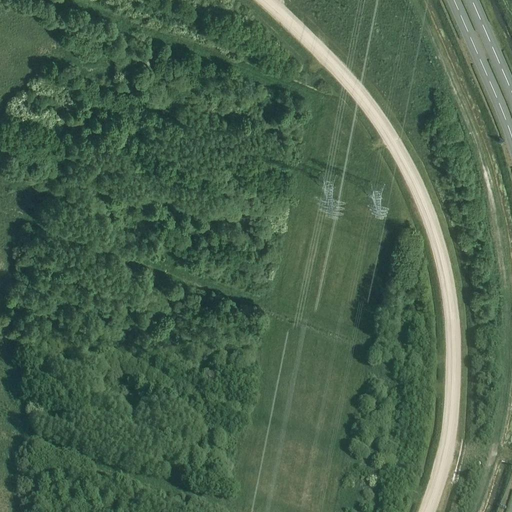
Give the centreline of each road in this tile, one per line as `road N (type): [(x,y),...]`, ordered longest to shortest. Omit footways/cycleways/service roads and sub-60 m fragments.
road 1 (track): [(263,0),(372,110),(427,216),(446,279),(454,350),(453,397),(426,511)]
road 2 (tertiary): [(453,0),(511,133)]
